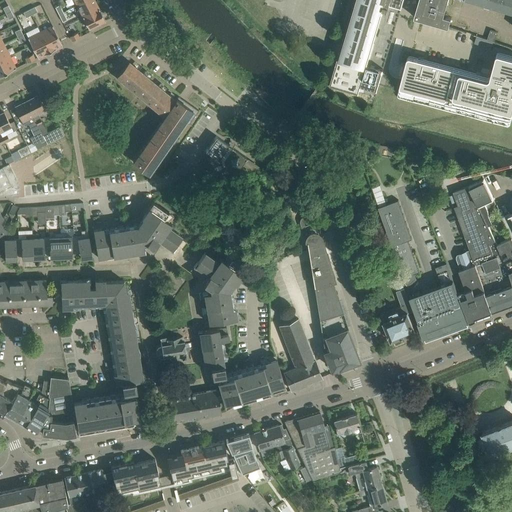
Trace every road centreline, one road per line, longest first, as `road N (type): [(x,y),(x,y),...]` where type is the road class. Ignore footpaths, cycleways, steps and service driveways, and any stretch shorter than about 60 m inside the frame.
road 1 (residential): [(372,375),(327,212),(281,146),(230,105)]
road 2 (residential): [(16,204),(169,181),(230,105)]
road 3 (unclassified): [(372,375),(511,322)]
road 4 (residential): [(0,90),(128,26)]
road 5 (residential): [(413,511),(372,375)]
road 6 (unknown): [(480,333),(435,199)]
road 7 (residential): [(75,326),(89,455)]
road 8 (residential): [(230,105),(128,26)]
road 9 (residential): [(271,411),(256,364),(254,291)]
